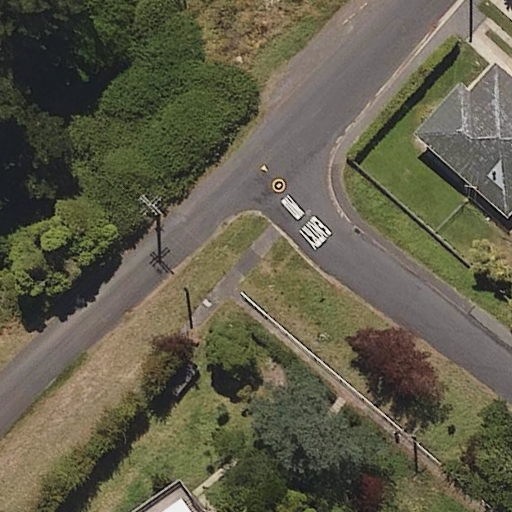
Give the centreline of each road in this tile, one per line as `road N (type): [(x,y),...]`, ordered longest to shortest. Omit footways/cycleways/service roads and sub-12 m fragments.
road 1 (residential): [(251,170),(0,409)]
road 2 (residential): [(511,378),(339,251),(251,170)]
road 3 (residential): [(429,0),(251,170)]
